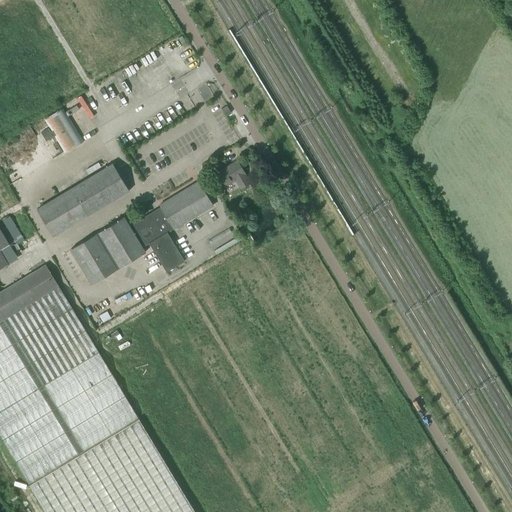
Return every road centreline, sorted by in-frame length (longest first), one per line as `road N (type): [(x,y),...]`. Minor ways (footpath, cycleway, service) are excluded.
road 1 (unclassified): [(484,511),(173,0)]
road 2 (track): [(43,252),(95,334),(247,245)]
